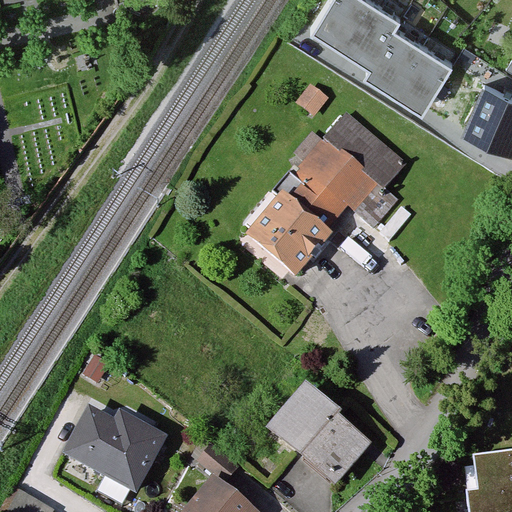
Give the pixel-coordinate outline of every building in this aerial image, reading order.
[(363,0),(331,0),(313,30),(344,49),(371,5),(363,0)] [(400,23),(371,5),(344,49),(372,67),(394,31),(400,23)] [(372,67),(367,75),(395,92),(422,48),(394,31),(372,67)] [(450,66),(422,48),(395,92),(423,110),(450,66)] [(511,92),(491,83),(470,129),(511,148),(511,92)] [(329,101),(310,87),(297,105),(315,119),(329,101)] [(409,168),(347,116),(324,144),(313,134),(294,157),(304,166),(299,173),(294,169),(271,196),(278,202),(242,244),(289,284),(328,238),(325,235),(346,209),(356,216),(355,218),(375,235),(400,206),(387,195),(409,168)] [(404,210),(382,237),(392,246),(415,220),(404,210)] [(302,393),(268,432),(335,489),(363,456),(336,433),(342,427),(302,393)] [(168,439),(126,418),(122,426),(92,412),(68,460),(140,496),(168,439)] [(203,464),(228,484),(240,470),(214,450),(203,464)] [(511,457),(476,461),(480,496),(511,492),(511,457)] [(255,511),(219,481),(192,511),(255,511)] [(511,511),(511,492),(480,496),(467,498),(468,511),(511,511)] [(48,511),(22,495),(11,511),(48,511)]
